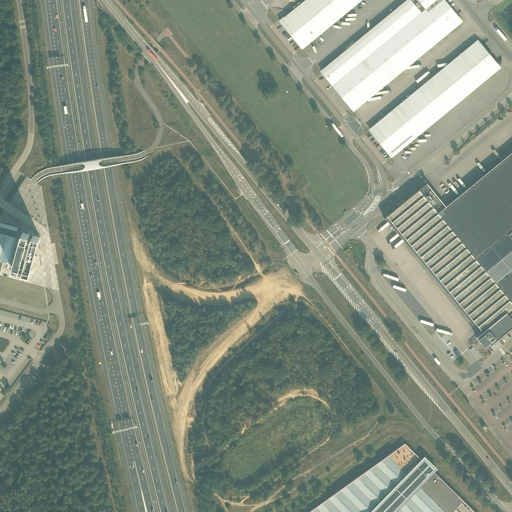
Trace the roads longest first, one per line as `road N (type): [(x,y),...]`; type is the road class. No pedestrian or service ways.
road 1 (motorway): [(164,511),(101,229),(66,0)]
road 2 (motorway): [(181,511),(114,207),(84,0)]
road 3 (motorway): [(53,0),(87,224),(137,459)]
road 4 (secondary): [(103,0),(302,266)]
road 5 (secondary): [(314,250),(107,0)]
road 6 (secondary): [(302,266),(502,511)]
road 7 (secondary): [(511,487),(320,257)]
road 8 (unclassified): [(18,0),(32,139),(0,192)]
road 9 (unclassified): [(349,130),(480,22)]
road 10 (unclassified): [(384,189),(511,92)]
road 11 (unclassified): [(0,201),(44,232),(59,308)]
road 12 (unclassified): [(59,308),(59,332),(0,410)]
